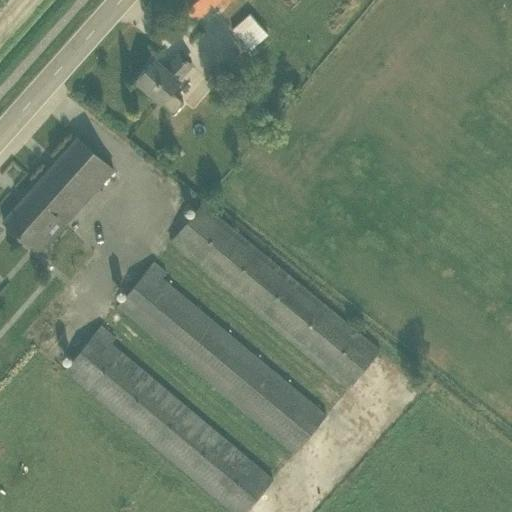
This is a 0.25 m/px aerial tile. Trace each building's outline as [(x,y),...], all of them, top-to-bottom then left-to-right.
[(174,0),(192,20),(207,8),(217,0),(223,8),(232,0),(174,0)] [(248,51),(268,34),(249,13),(230,30),(248,51)] [(176,80),(190,66),(178,54),(163,68),(154,58),(134,80),(172,114),(183,102),(170,91),(178,82),(176,80)] [(38,252),(112,169),(77,137),(3,221),(38,252)] [(380,349),(200,203),(169,241),(349,387),(380,349)] [(162,277),(167,272),(153,260),(117,303),(294,454),(327,415),(162,277)] [(100,325),(64,369),(234,511),(243,511),(272,478),(112,343),(116,338),(100,325)]
